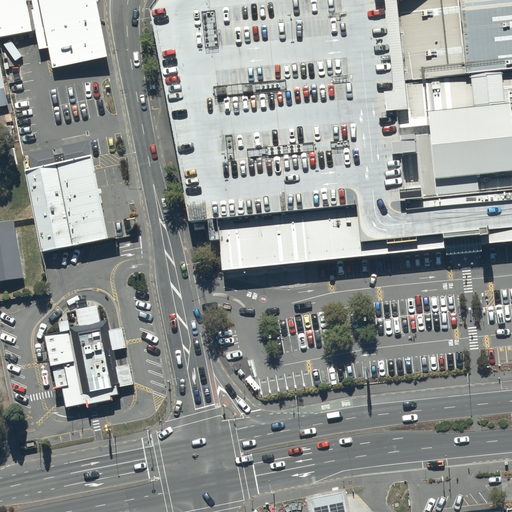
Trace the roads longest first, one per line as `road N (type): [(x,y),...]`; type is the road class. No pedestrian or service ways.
road 1 (tertiary): [(128,0),(128,42),(179,323)]
road 2 (trunk): [(511,438),(342,456),(208,485)]
road 3 (trunk): [(301,426),(511,400)]
road 4 (trunk): [(0,489),(201,447)]
road 5 (trunk): [(179,323),(246,402),(301,426)]
road 6 (trunk): [(208,485),(71,511)]
road 7 (track): [(26,483),(0,353)]
road 8 (tertiary): [(179,323),(201,447)]
